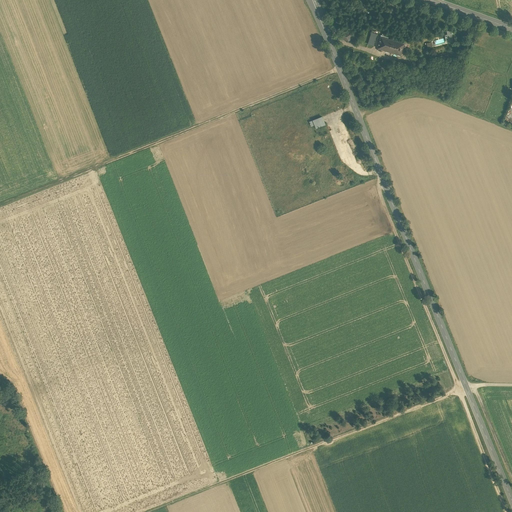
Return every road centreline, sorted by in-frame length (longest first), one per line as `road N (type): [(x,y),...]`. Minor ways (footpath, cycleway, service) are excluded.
road 1 (tertiary): [(511,501),(314,4)]
road 2 (track): [(339,68),(0,204)]
road 3 (track): [(382,180),(378,192),(506,511)]
road 4 (track): [(473,384),(150,511)]
road 5 (track): [(357,116),(414,93),(511,129)]
